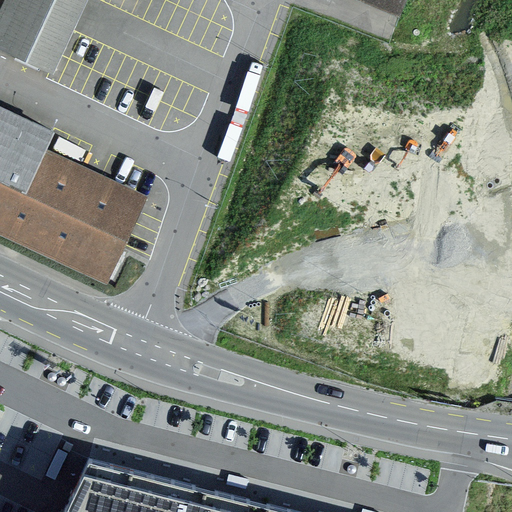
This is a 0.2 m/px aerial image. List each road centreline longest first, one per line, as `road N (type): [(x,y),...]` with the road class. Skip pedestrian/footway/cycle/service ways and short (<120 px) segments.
road 1 (primary): [(0,280),(248,383),(511,441)]
road 2 (unknown): [(229,92),(78,20)]
